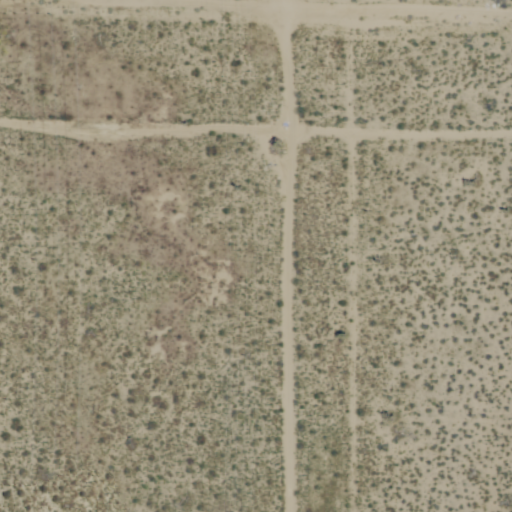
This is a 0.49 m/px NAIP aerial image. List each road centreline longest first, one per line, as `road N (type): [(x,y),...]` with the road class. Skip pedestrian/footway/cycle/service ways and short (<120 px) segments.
road 1 (track): [(0,115),(353,135),(511,132)]
road 2 (track): [(353,135),(357,511)]
